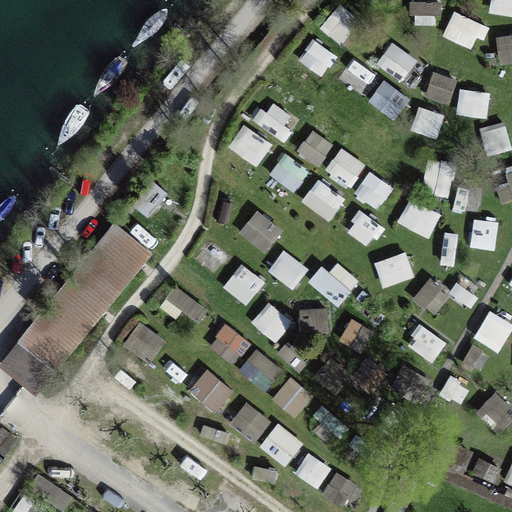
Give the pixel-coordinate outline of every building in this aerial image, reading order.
[(346,0),(343,0),(326,22),(346,38),(364,14),(346,0)] [(417,0),(415,17),(441,21),(443,0),(417,0)] [(511,0),(495,0),(495,8),(511,9),(511,0)] [(447,30),(480,45),(491,19),(458,5),(447,30)] [(506,58),(511,56),(511,29),(501,31),(506,58)] [(318,33),(303,53),(326,71),(342,50),(318,33)] [(392,38),(384,60),(413,71),(421,49),(392,38)] [(440,66),(429,89),(452,99),(462,76),(440,66)] [(387,74),(373,96),(403,115),(417,93),(387,74)] [(463,83),(461,109),(491,112),(494,86),(463,83)] [(287,132),(299,112),(274,96),(261,116),(287,132)] [(424,100),(416,124),(441,132),(448,108),(424,100)] [(486,122),(493,150),(511,144),(511,126),(509,116),(486,122)] [(232,141),(261,161),(277,138),(247,119),(232,141)] [(316,123),(301,144),(323,160),(338,139),(316,123)] [(329,165),(354,182),(370,158),(345,141),(329,165)] [(290,147),(274,168),(299,187),(315,167),(290,147)] [(375,164),(358,187),(382,205),(399,182),(375,164)] [(511,167),(499,171),(506,199),(511,197),(511,167)] [(334,215),(350,192),(322,173),(306,196),(334,215)] [(166,192),(151,180),(132,203),(147,215),(166,192)] [(413,194),(402,216),(434,231),(444,209),(413,194)] [(270,246),(287,223),(262,204),(244,226),(270,246)] [(365,204),(350,224),(373,241),(388,221),(365,204)] [(475,241),(499,244),(503,216),(479,213),(475,241)] [(150,253),(114,223),(19,340),(54,370),(150,253)] [(284,245),(273,269),(304,283),(315,259),(284,245)] [(411,245),(379,256),(388,281),(420,270),(411,245)] [(338,252),(314,279),(340,302),(364,274),(338,252)] [(245,257),(227,282),(252,299),(269,274),(245,257)] [(419,291),(438,309),(456,290),(436,272),(419,291)] [(200,318),(211,302),(180,281),(169,297),(200,318)] [(278,291),(256,317),(280,337),(302,310),(278,291)] [(511,314),(495,304),(478,332),(503,347),(511,331),(511,314)] [(356,313),(344,335),(365,347),(377,325),(356,313)] [(142,316),(129,341),(157,356),(170,331),(142,316)] [(411,340),(436,357),(451,336),(426,318),(411,340)] [(227,319),(215,345),(242,357),(254,332),(227,319)] [(262,343),(244,364),(270,385),(287,364),(262,343)] [(319,370),(337,383),(349,368),(331,355),(319,370)] [(194,384),(221,407),(240,384),(213,362),(194,384)] [(296,370),(277,392),(299,412),(319,389),(296,370)] [(511,397),(501,385),(480,404),(502,428),(511,418),(511,397)] [(252,395),(235,417),(259,436),(276,415),(252,395)] [(265,439),(290,460),(308,437),(283,417),(265,439)] [(464,462),(469,451),(444,440),(437,457),(452,464),(455,458),(464,462)] [(314,446),(300,467),(322,482),(336,461),(314,446)] [(343,467),(328,485),(345,501),(361,483),(343,467)]
